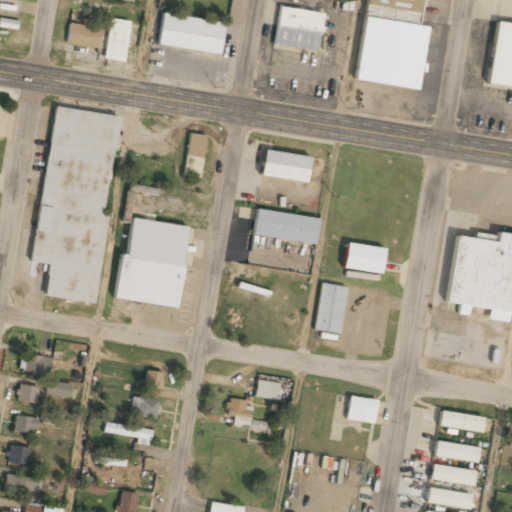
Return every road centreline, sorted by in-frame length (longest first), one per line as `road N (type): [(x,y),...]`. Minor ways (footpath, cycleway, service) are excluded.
road 1 (residential): [(257,0),(170,511)]
road 2 (residential): [(511,399),(0,314)]
road 3 (residential): [(465,0),(382,511)]
road 4 (tertiary): [(0,73),(511,156)]
road 5 (residential): [(47,0),(0,301)]
